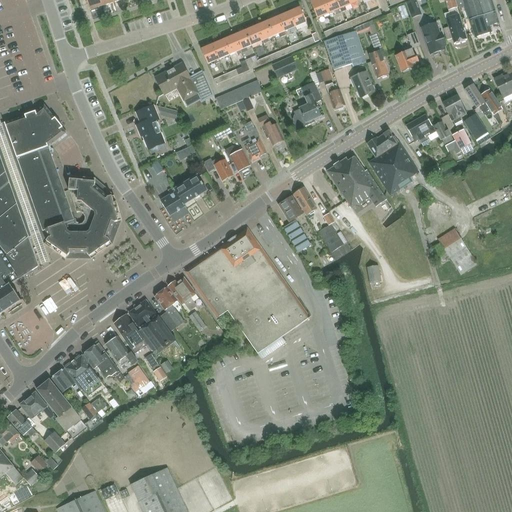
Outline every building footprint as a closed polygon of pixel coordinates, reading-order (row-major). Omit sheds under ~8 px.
[(102,7),(99,0),(86,0),(90,10),(102,7)] [(317,18),(328,13),(322,0),(319,0),(311,3),(317,18)] [(336,16),(342,13),(335,0),(322,0),(328,13),(334,11),(336,16)] [(335,0),(342,13),(342,12),(346,10),(345,7),(351,4),(348,0),(335,0)] [(414,0),(407,3),(412,18),(422,15),(416,0),(414,0)] [(454,0),(444,0),(448,11),(457,8),(454,0)] [(455,0),(457,7),(464,5),(469,20),(495,11),(491,0),(455,0)] [(290,12),(296,27),(307,23),(301,8),(290,12)] [(368,14),(370,19),(381,15),(379,10),(368,14)] [(447,23),(449,27),(443,29),(447,41),(453,39),(455,44),(467,40),(457,11),(444,15),(447,23)] [(499,23),(495,11),(469,20),(475,37),(491,32),(489,26),(499,23)] [(279,17),(287,37),(291,35),(289,30),(296,27),(290,12),(279,17)] [(357,19),(359,24),(370,19),(368,14),(357,19)] [(286,37),(287,37),(279,17),(267,22),(274,37),(279,34),(280,38),(286,35),(286,37)] [(357,19),(346,24),(348,29),(359,24),(357,19)] [(268,39),(274,37),(267,22),(256,26),(262,41),(264,44),(269,42),(268,39)] [(421,28),(430,55),(432,54),(434,56),(438,54),(438,52),(445,50),(445,47),(446,46),(442,33),(440,34),(436,23),(421,28)] [(348,29),(346,24),(335,28),(337,33),(348,29)] [(374,25),(366,28),(369,37),(377,33),(374,25)] [(262,41),(256,26),(245,31),(252,46),(262,41)] [(326,38),(337,33),(335,28),(324,33),(326,38)] [(234,36),(242,54),(246,52),(245,49),(252,46),(245,31),(234,36)] [(356,33),(325,43),(334,70),(352,65),(351,61),(364,56),(361,49),(360,44),(356,33)] [(415,33),(408,36),(413,48),(420,45),(415,33)] [(389,75),(380,51),(384,50),(381,40),(379,40),(377,35),(370,37),(375,53),(369,56),(378,79),(389,75)] [(238,55),(242,54),(234,36),(223,40),(229,55),(236,52),(238,55)] [(302,42),(304,47),(315,43),(313,38),(302,42)] [(229,55),(223,40),(212,45),(219,60),(229,55)] [(293,52),(304,47),(302,42),(291,47),(293,52)] [(220,62),(219,60),(212,45),(201,49),(207,64),(214,61),(215,64),(220,62)] [(282,57),(293,52),(291,47),(280,52),(282,57)] [(408,71),(407,70),(413,67),(412,65),(419,62),(415,53),(413,54),(411,49),(395,56),(401,72),(403,72),(403,73),(408,71)] [(270,61),(282,57),(280,52),(268,56),(270,61)] [(260,66),(270,61),(268,56),(258,61),(260,66)] [(272,66),(278,79),(298,70),(292,57),(272,66)] [(249,71),(260,66),(258,61),(252,63),(250,59),(245,61),(249,71)] [(236,70),(238,75),(249,71),(245,61),(240,63),(242,68),(236,70)] [(155,79),(164,95),(178,88),(184,100),(197,93),(202,101),(212,96),(214,100),(215,100),(203,72),(203,73),(191,80),(182,64),(155,79)] [(228,79),(238,75),(236,70),(226,75),(228,79)] [(316,74),(315,72),(309,74),(315,85),(319,84),(332,80),(329,70),(316,74)] [(361,98),(374,93),(365,72),(351,79),(355,88),(356,87),(361,98)] [(511,72),(495,81),(507,106),(511,103),(511,72)] [(216,85),(228,79),(226,75),(214,80),(216,85)] [(251,83),(256,95),(262,92),(257,81),(251,83)] [(246,85),(251,97),(256,95),(251,83),(246,85)] [(294,116),(292,120),(293,124),(296,127),(299,128),(303,128),(315,123),(314,120),(322,116),(321,116),(316,103),(321,101),(313,83),(302,88),(303,88),(307,97),(305,98),(308,105),(305,106),(305,105),(300,107),(301,108),(299,109),(299,110),(293,112),(295,115),(294,116)] [(343,107),(342,105),(345,105),(340,90),(336,91),(333,83),(326,86),(334,108),(337,107),(338,109),(343,107)] [(242,87),(246,99),(251,97),(246,85),(242,87)] [(484,115),(490,111),(480,95),(473,85),(464,90),(465,91),(476,109),(479,107),(479,108),(480,108),(484,115)] [(236,90),(241,101),(246,99),(242,87),(236,90)] [(231,92),(236,103),(241,101),(236,90),(231,92)] [(486,91),(480,95),(490,111),(493,116),(500,126),(502,125),(500,119),(497,114),(502,110),(498,103),(489,90),(487,92),(486,91)] [(226,94),(231,105),(236,103),(231,92),(226,94)] [(222,96),(227,107),(231,105),(226,94),(222,96)] [(220,110),(227,107),(222,96),(215,99),(220,110)] [(452,122),(466,114),(457,96),(443,104),(452,122)] [(249,99),(242,102),(247,112),(253,109),(249,99)] [(33,139),(12,146),(27,188),(59,177),(48,148),(49,148),(48,147),(66,133),(62,129),(62,128),(55,118),(54,119),(44,106),(36,113),(35,112),(24,116),(25,117),(33,139)] [(153,106),(136,113),(141,124),(137,126),(139,132),(141,131),(149,150),(164,144),(155,121),(159,119),(153,106)] [(379,116),(375,110),(368,114),(373,121),(379,116)] [(476,114),(464,122),(476,141),(488,133),(486,131),(478,119),(476,114)] [(426,115),(417,120),(406,126),(415,142),(419,140),(423,147),(431,143),(427,137),(436,132),(432,125),(432,126),(426,115)] [(282,143),(282,142),(284,141),(276,125),(270,128),(268,125),(271,124),(267,116),(258,120),(268,139),(270,138),(273,146),(277,144),(278,145),(282,143)] [(25,117),(4,124),(12,146),(33,139),(25,117)] [(258,136),(255,130),(251,122),(243,126),(247,134),(249,138),(242,142),(253,163),(260,159),(259,157),(266,153),(258,136)] [(442,122),(434,127),(441,140),(442,140),(445,146),(451,143),(456,155),(461,152),(455,141),(453,142),(448,131),(446,131),(442,122)] [(0,156),(9,183),(21,215),(28,236),(31,235),(35,234),(39,233),(43,231),(38,220),(31,200),(24,179),(16,158),(12,146),(4,124),(0,125),(0,156)] [(228,140),(235,137),(230,127),(223,130),(228,140)] [(460,150),(471,144),(463,130),(453,136),(460,150)] [(411,178),(418,173),(399,143),(397,141),(394,137),(393,138),(389,132),(384,135),(377,140),(376,139),(368,144),(376,158),(369,163),(387,191),(391,196),(413,181),(411,178)] [(247,167),(249,166),(241,150),(233,154),(230,148),(225,151),(232,164),(234,163),(238,172),(242,170),(244,171),(247,169),(247,167)] [(0,190),(9,183),(0,156),(0,190)] [(334,166),(326,172),(352,209),(372,195),(370,192),(377,187),(366,171),(365,171),(355,157),(348,161),(346,158),(339,163),(334,166)] [(222,182),(233,176),(225,160),(220,163),(218,159),(212,162),(210,159),(203,163),(208,173),(215,169),(222,182)] [(163,171),(158,163),(157,162),(151,165),(157,175),(163,171)] [(197,176),(175,190),(176,191),(184,205),(207,191),(197,176)] [(59,177),(27,188),(31,200),(52,192),(55,202),(66,198),(59,177)] [(70,180),(68,190),(76,212),(79,212),(83,214),(103,189),(95,182),(70,180)] [(0,190),(0,228),(2,231),(21,215),(9,183),(0,190)] [(103,189),(83,214),(85,217),(84,221),(114,232),(118,222),(112,197),(104,190),(103,189)] [(306,216),(317,209),(314,204),(304,189),(299,192),(299,191),(294,193),(295,194),(293,196),(306,216)] [(176,191),(160,201),(170,216),(174,222),(189,213),(185,207),(184,205),(176,191)] [(52,192),(31,200),(38,220),(70,209),(66,198),(55,202),(52,192)] [(287,218),(290,224),(296,221),(295,219),(303,214),(292,197),(289,198),(288,199),(286,200),(281,203),(281,204),(283,206),(280,208),(286,218),(287,218)] [(70,209),(38,220),(43,231),(73,221),(74,220),(70,209)] [(329,226),(331,224),(334,222),(329,214),(323,217),(329,226)] [(2,231),(0,228),(0,246),(0,247),(7,255),(29,237),(28,236),(21,215),(2,231)] [(73,221),(43,231),(46,242),(67,257),(89,257),(87,252),(80,224),(78,225),(75,224),(73,221)] [(82,224),(80,224),(87,252),(89,257),(110,242),(114,232),(84,221),(82,224)] [(296,221),(290,224),(283,229),(298,253),(311,244),(296,221)] [(331,224),(329,226),(318,232),(331,253),(343,245),(331,224)] [(460,275),(461,275),(477,265),(455,229),(438,240),(440,244),(432,249),(439,261),(448,256),(460,275)] [(35,234),(31,235),(42,265),(46,264),(49,262),(39,233),(35,234)] [(191,276),(191,277),(192,278),(192,279),(192,281),(193,283),(218,318),(228,312),(258,355),(262,361),(287,343),(283,337),(310,318),(310,317),(306,320),(246,234),(205,261),(205,262),(197,267),(196,268),(195,269),(193,271),(193,272),(192,273),(192,274),(192,275),(191,276)] [(0,247),(0,246),(0,251),(14,272),(18,280),(39,266),(29,237),(7,255),(0,247)] [(14,272),(0,251),(0,315),(23,300),(22,299),(22,300),(21,300),(20,301),(10,285),(11,284),(13,286),(16,280),(14,280),(14,277),(14,275),(13,273),(14,272)] [(370,284),(381,282),(378,266),(367,268),(370,284)] [(184,278),(174,285),(173,283),(168,287),(182,305),(184,304),(190,312),(197,307),(195,304),(191,298),(196,295),(193,291),(193,290),(184,278)] [(167,288),(155,297),(166,313),(177,327),(184,322),(172,306),(177,302),(167,288)] [(170,333),(177,328),(177,327),(166,313),(159,318),(146,300),(128,314),(141,330),(138,332),(148,345),(156,356),(157,356),(154,353),(173,339),(176,342),(170,333)] [(199,332),(206,327),(195,312),(189,317),(199,332)] [(127,315),(114,324),(135,355),(148,345),(138,332),(127,315)] [(109,343),(106,345),(121,367),(130,361),(133,366),(138,362),(131,353),(130,354),(118,337),(117,338),(116,337),(108,342),(109,343)] [(83,355),(90,364),(94,369),(97,367),(102,373),(106,379),(109,376),(115,377),(120,383),(125,380),(114,364),(109,358),(99,343),(90,350),(83,355)] [(152,354),(145,359),(152,370),(159,366),(152,354)] [(99,378),(82,356),(65,369),(82,391),(99,378)] [(168,361),(161,365),(166,373),(172,369),(168,361)] [(128,373),(129,375),(139,390),(149,383),(138,366),(128,373)] [(160,382),(167,378),(160,368),(153,372),(160,382)] [(63,370),(52,379),(63,393),(72,386),(76,390),(78,389),(63,370)] [(50,380),(37,390),(38,391),(59,418),(57,420),(57,419),(57,420),(66,431),(81,420),(71,408),(72,408),(50,381),(50,380)] [(20,405),(21,406),(31,419),(38,413),(39,414),(48,407),(36,392),(20,405)] [(91,404),(98,413),(106,407),(100,398),(91,404)] [(98,415),(88,403),(81,409),(90,420),(85,424),(90,430),(102,419),(101,419),(98,415)] [(7,418),(8,419),(23,436),(32,428),(16,410),(13,414),(12,413),(10,415),(10,416),(7,418)] [(0,426),(0,445),(1,444),(3,446),(9,441),(12,445),(14,442),(13,441),(20,435),(6,421),(0,426)] [(55,453),(65,444),(54,433),(45,441),(55,453)] [(24,479),(23,477),(0,450),(0,477),(5,473),(16,486),(24,479)] [(39,456),(31,464),(40,473),(48,465),(39,456)] [(32,469),(23,477),(24,479),(30,486),(40,478),(32,469)] [(142,511),(187,511),(167,469),(130,485),(142,511)] [(58,511),(104,511),(95,491),(57,509),(58,511)]
